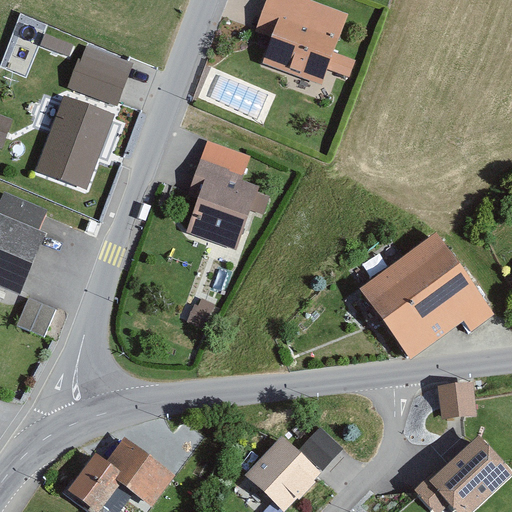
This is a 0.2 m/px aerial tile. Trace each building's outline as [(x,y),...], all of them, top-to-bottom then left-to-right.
[(308,0),(265,0),(252,33),(272,40),(261,65),(323,91),(330,73),(344,79),(353,59),(335,52),(349,17),(308,0)] [(86,43),(68,88),(117,108),(135,63),(86,43)] [(115,114),(66,95),(38,168),(87,186),(115,114)] [(13,119),(0,113),(0,147),(2,148),(13,119)] [(243,174),(199,157),(183,199),(196,204),(185,230),(236,250),(251,212),(258,215),(265,196),(254,191),(256,186),(240,180),(243,174)] [(0,210),(0,278),(28,290),(51,231),(43,228),(51,209),(8,192),(0,211),(0,210)] [(496,316),(440,237),(360,294),(411,364),(466,325),(472,333),(496,316)] [(29,295),(18,324),(46,334),(57,306),(29,295)] [(213,305),(198,298),(189,321),(204,327),(213,305)] [(474,382),(436,384),(438,419),(476,417),(474,382)] [(320,430),(298,452),(322,475),(343,453),(320,430)] [(472,511),(511,474),(511,464),(482,433),(439,475),(434,470),(414,489),(435,511),(437,511),(451,498),(464,511),(472,511)] [(99,451),(71,488),(101,510),(122,481),(152,502),(175,471),(126,435),(109,458),(99,451)] [(281,443),(245,481),(278,511),(288,511),(295,505),(299,509),(316,490),(313,487),(320,480),(281,443)]
